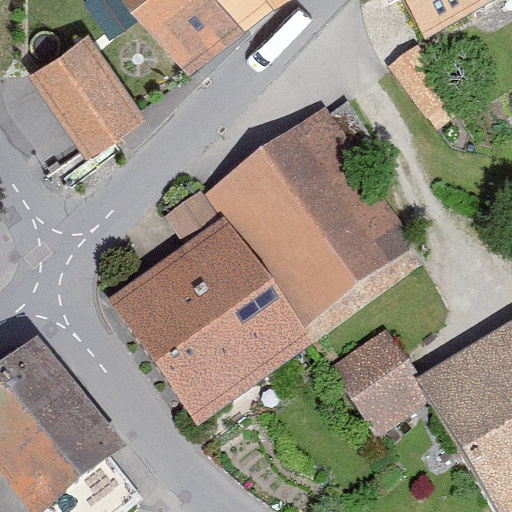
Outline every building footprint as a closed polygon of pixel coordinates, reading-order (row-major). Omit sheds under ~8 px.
[(217,0),(127,0),(186,75),(240,28),(217,0)] [(217,0),(240,28),(275,0),(217,0)] [(413,0),(428,28),(481,0),(413,0)] [(90,37),(30,79),(89,163),(149,121),(90,37)] [(418,42),(392,60),(429,114),(455,96),(418,42)] [(207,186),(221,207),(305,331),(429,247),(332,103),(207,186)] [(221,207),(106,289),(106,293),(196,420),(314,336),(305,331),(221,207)] [(511,511),(511,307),(416,365),(436,396),(505,511),(511,511)] [(436,396),(416,365),(386,321),(329,359),(379,434),(436,396)] [(122,439),(35,332),(0,360),(0,463),(36,508),(45,500),(110,451),(122,439)] [(110,451),(45,500),(54,511),(118,511),(142,494),(110,451)]
